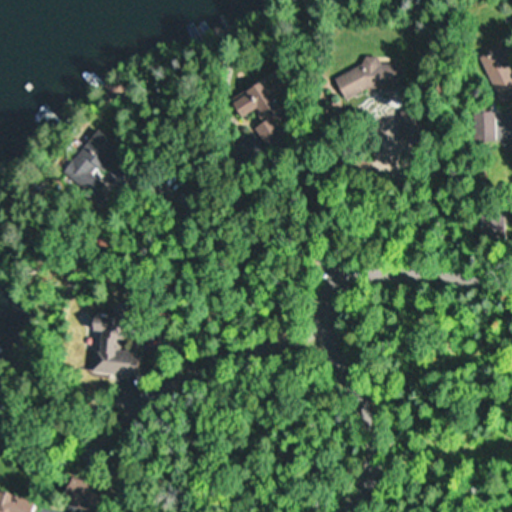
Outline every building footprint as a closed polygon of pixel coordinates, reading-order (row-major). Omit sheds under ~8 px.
[(501,111),(511,106),(511,72),(501,47),(478,57),(501,111)] [(333,77),(344,101),(388,80),(376,56),(333,77)] [(291,142),(273,97),(281,94),(275,78),(232,95),(241,116),(256,110),(272,149),(291,142)] [(474,113),(474,142),(494,142),(494,113),(474,113)] [(92,373),(138,373),(138,348),(122,348),(122,319),(92,319),(92,373)]
